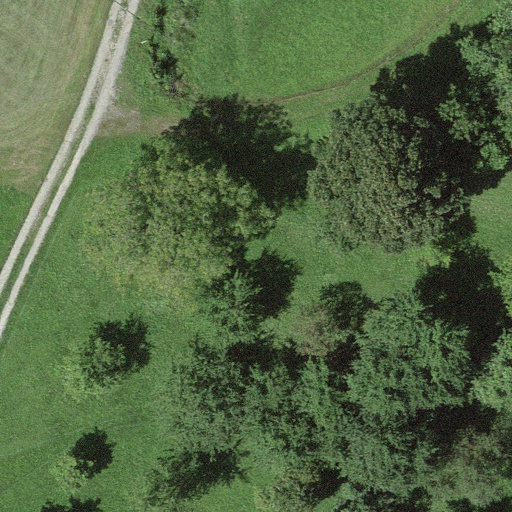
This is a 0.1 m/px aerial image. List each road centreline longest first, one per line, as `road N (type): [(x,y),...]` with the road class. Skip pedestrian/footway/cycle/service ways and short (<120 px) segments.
road 1 (track): [(458,0),(297,111),(84,131)]
road 2 (track): [(128,0),(84,131),(0,312)]
